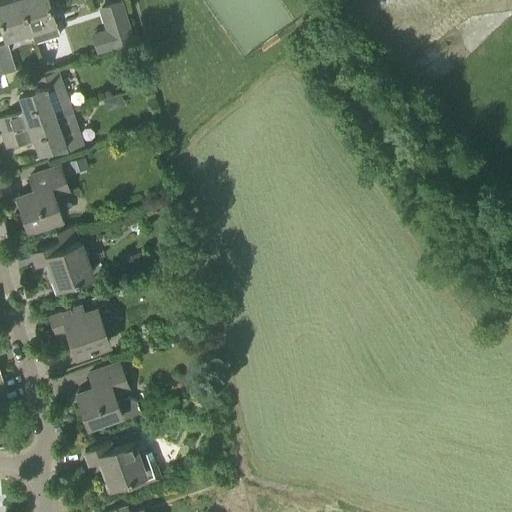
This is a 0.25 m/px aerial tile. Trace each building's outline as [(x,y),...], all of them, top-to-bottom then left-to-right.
[(10,0),(0,3),(0,18),(6,38),(31,31),(21,0),(10,0)] [(49,0),(21,0),(31,31),(35,42),(60,34),(49,0)] [(120,0),(99,7),(106,28),(92,32),(98,53),(137,41),(124,0),(120,0)] [(8,44),(0,46),(0,59),(4,73),(16,70),(8,44)] [(24,108),(0,116),(0,127),(2,133),(71,108),(58,69),(33,77),(36,87),(19,93),(24,108)] [(84,146),(71,108),(2,133),(7,147),(35,138),(40,153),(47,151),(49,158),(84,146)] [(88,167),(84,155),(69,161),(74,172),(88,167)] [(66,193),(69,192),(60,165),(30,175),(35,189),(18,195),(18,196),(21,195),(23,202),(21,203),(30,229),(62,218),(61,215),(63,214),(57,198),(67,195),(66,193)] [(92,272),(81,240),(80,240),(75,224),(53,232),(56,241),(32,249),(37,264),(48,260),(58,288),(80,281),(79,277),(92,272)] [(145,261),(142,252),(137,254),(134,260),(135,264),(145,261)] [(97,349),(96,344),(109,340),(97,306),(106,303),(102,294),(50,312),(57,331),(67,327),(77,355),(97,349)] [(142,411),(137,400),(127,396),(117,400),(115,392),(129,387),(120,361),(89,372),(94,386),(77,392),(89,426),(118,416),(120,419),(142,411)] [(163,478),(152,450),(139,454),(134,439),(112,447),(110,440),(85,448),(90,463),(101,459),(111,487),(130,481),(133,488),(163,478)] [(144,511),(143,507),(130,511),(127,503),(100,511),(144,511)]
